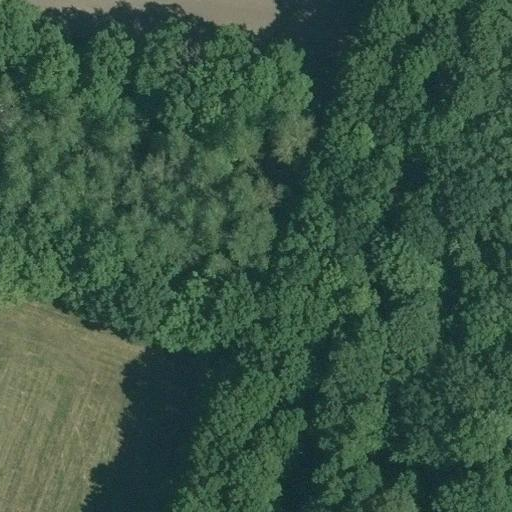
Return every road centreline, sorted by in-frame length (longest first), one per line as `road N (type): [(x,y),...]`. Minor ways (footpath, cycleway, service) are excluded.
road 1 (track): [(234,511),(445,0)]
road 2 (track): [(301,348),(0,247)]
